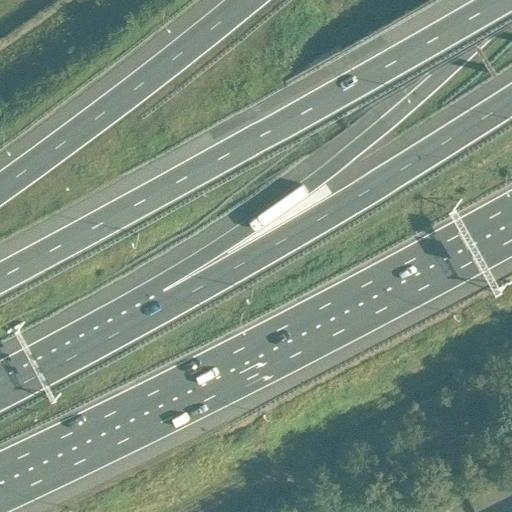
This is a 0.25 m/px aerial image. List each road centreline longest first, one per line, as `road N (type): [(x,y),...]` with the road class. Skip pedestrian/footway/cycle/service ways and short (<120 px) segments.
road 1 (motorway): [(0,480),(511,223)]
road 2 (motorway): [(497,0),(0,274)]
road 3 (motorway): [(511,11),(170,301)]
road 4 (motorway): [(511,103),(170,301)]
road 5 (track): [(511,326),(441,361),(250,489)]
road 6 (motorway): [(244,0),(0,186)]
road 7 (motorway): [(170,301),(0,392)]
